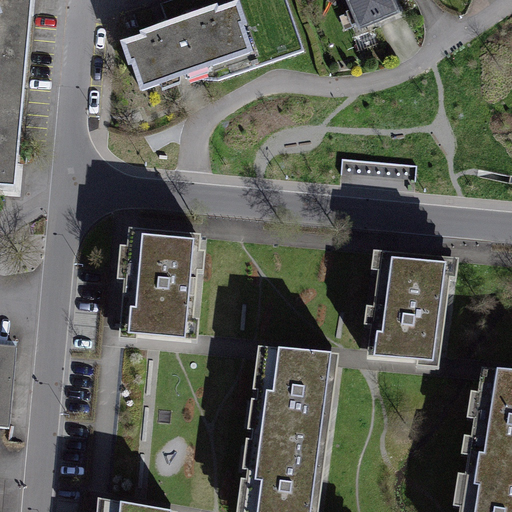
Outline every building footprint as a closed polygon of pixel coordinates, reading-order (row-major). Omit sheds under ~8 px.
[(0,0),(0,102),(22,104),(31,0),(0,0)] [(169,20),(121,36),(141,92),(184,77),(187,76),(220,81),(305,51),(287,0),(170,0),(163,3),(169,20)] [(340,0),(353,34),(395,19),(388,0),(340,0)] [(22,104),(0,102),(0,196),(13,198),(22,104)] [(203,227),(125,220),(113,338),(192,345),(195,318),(203,227)] [(442,265),(375,257),(363,354),(431,362),(432,346),(442,265)] [(337,353),(266,345),(245,511),(317,511),(334,376),(337,353)] [(19,353),(0,351),(0,437),(12,438),(19,353)] [(511,511),(511,372),(469,367),(447,511),(511,511)] [(173,511),(174,510),(105,499),(103,511),(173,511)]
